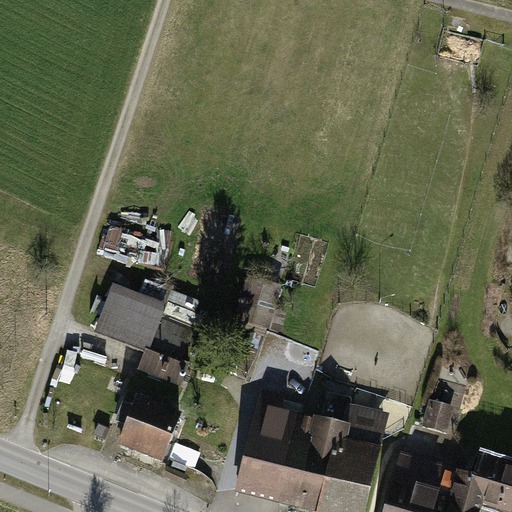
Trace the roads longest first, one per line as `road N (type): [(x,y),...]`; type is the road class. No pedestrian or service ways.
road 1 (track): [(16,464),(171,0)]
road 2 (tertiary): [(0,457),(136,511)]
